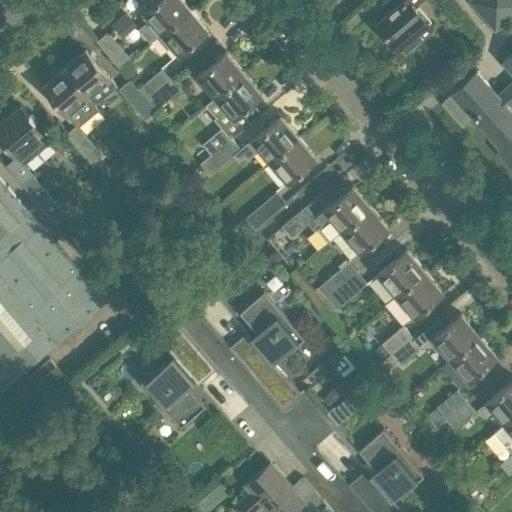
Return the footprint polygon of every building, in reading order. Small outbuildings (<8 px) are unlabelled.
[(157,37),(162,32),(191,8),(184,0),(156,0),(144,11),(151,19),(140,28),(151,41),(157,37)] [(416,43),(433,28),(415,6),(422,0),(404,0),(377,23),(400,50),(413,39),(416,43)] [(511,0),(470,0),(496,29),(510,17),(504,10),(511,1),(511,0)] [(162,32),(157,37),(167,49),(173,45),(180,53),(209,29),(191,8),(162,32)] [(121,67),(131,58),(109,32),(98,41),(121,67)] [(89,96),(96,103),(117,85),(87,49),(65,67),(89,97),(89,96)] [(216,96),(245,72),(227,50),(198,75),(216,96)] [(452,93),(444,101),(464,123),(472,116),(472,117),(473,116),(501,148),(497,151),(498,152),(499,151),(511,165),(511,52),(502,61),(503,62),(504,61),(511,69),(511,82),(507,86),(499,94),(498,93),(497,93),(478,71),(479,70),(478,69),(451,93),(452,93)] [(65,67),(44,85),(77,124),(66,133),(92,163),(102,154),(78,126),(100,108),(96,103),(89,96),(89,97),(65,67)] [(148,99),(172,78),(163,67),(138,88),(148,99)] [(234,118),(263,93),(245,72),(216,96),(234,118)] [(156,109),(181,89),(172,78),(148,99),(156,109)] [(138,88),(130,79),(119,88),(145,118),(156,109),(148,99),(138,88)] [(22,183),(33,174),(35,172),(27,162),(52,141),(21,104),(0,122),(0,134),(16,154),(6,164),(22,183)] [(271,161),(300,136),(281,114),(242,148),(234,154),(240,161),(246,156),(248,159),(260,149),(271,161)] [(192,152),(201,163),(232,137),(223,126),(192,152)] [(288,182),(317,157),(300,136),(271,161),(288,182)] [(201,163),(211,174),(234,154),(242,148),(232,137),(201,163)] [(0,431),(7,440),(25,424),(20,418),(68,378),(50,357),(1,399),(0,397),(0,389),(106,299),(41,223),(42,223),(0,174),(0,431)] [(66,211),(33,174),(22,183),(55,221),(65,213),(66,211)] [(334,238),(372,206),(354,184),(325,209),(317,216),(323,224),(320,227),(330,239),(333,237),(334,238)] [(256,227),(287,202),(278,191),(247,217),(256,227)] [(136,194),(129,199),(138,210),(145,205),(136,194)] [(361,252),(390,227),(372,206),(334,238),(350,257),(359,250),(361,252)] [(292,236),(314,218),(305,207),(283,225),(292,236)] [(65,213),(55,221),(60,226),(69,218),(65,213)] [(408,248),(379,273),(397,294),(425,270),(408,248)] [(324,302),(359,272),(349,260),(314,290),(324,302)] [(415,316),(444,291),(425,270),(397,294),(415,316)] [(332,311),(367,281),(359,272),(324,302),(332,311)] [(281,358),(306,336),(265,290),(241,311),(259,332),(253,337),(248,332),(230,347),(284,409),(302,394),(273,360),(279,355),(281,358)] [(217,369),(164,307),(146,323),(174,356),(168,361),(166,358),(141,380),(182,426),(206,405),(188,384),(194,379),(199,384),(217,369)] [(451,359),(480,334),(462,312),(433,337),(451,359)] [(392,354),(413,336),(403,324),(382,343),(392,354)] [(461,386),(498,355),(480,334),(451,359),(443,365),(461,386)] [(400,364),(422,346),(413,336),(392,354),(400,364)] [(381,345),(375,350),(381,357),(387,352),(381,345)] [(505,422),(511,415),(511,379),(479,408),(486,417),(494,410),(504,422),(505,422)] [(445,418),(467,399),(458,388),(421,419),(430,429),(436,425),(445,417),(445,418)] [(337,422),(360,402),(351,392),(328,412),(337,422)] [(454,428),(476,410),(467,399),(445,418),(454,428)] [(511,415),(505,422),(504,422),(493,431),(506,446),(509,443),(511,445),(511,452),(500,463),(510,473),(511,471),(511,415)] [(419,479),(378,432),(360,448),(378,469),(372,475),(367,469),(349,485),(372,511),(404,511),(391,497),(397,492),(400,495),(419,479)] [(292,486),(273,464),(249,485),(251,488),(231,505),(236,511),(254,511),(265,503),(272,511),(288,511),(303,500),(312,510),(324,499),(303,476),(292,486)] [(206,510),(229,490),(221,481),(198,501),(206,510)]
